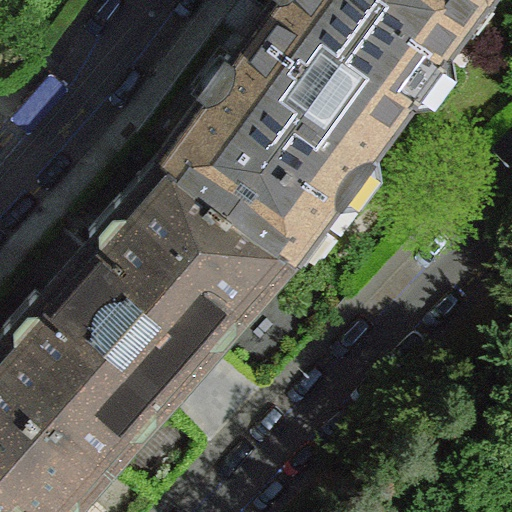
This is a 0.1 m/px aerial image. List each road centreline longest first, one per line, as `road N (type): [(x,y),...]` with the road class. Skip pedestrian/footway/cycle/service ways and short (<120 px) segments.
road 1 (residential): [(511,206),(223,511)]
road 2 (residential): [(160,0),(0,190)]
